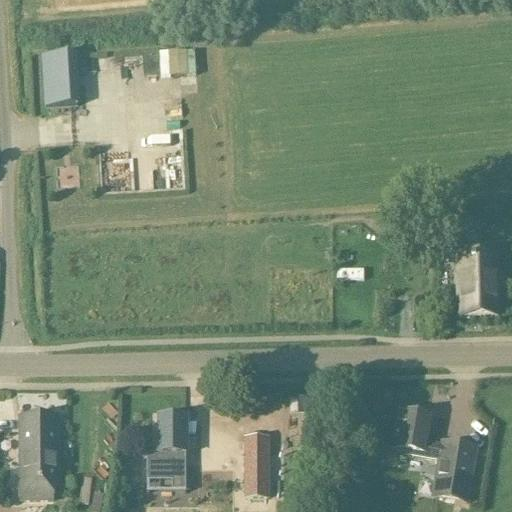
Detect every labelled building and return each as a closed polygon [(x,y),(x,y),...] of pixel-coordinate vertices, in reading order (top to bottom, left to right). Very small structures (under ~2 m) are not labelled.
[(75,58),(43,60),(46,110),(78,108),(75,58)] [(427,237),(432,237),(465,235),(465,233),(500,230),(499,210),(464,211),(464,216),(426,219),(427,237)] [(500,320),(498,260),(456,261),(458,321),(500,320)] [(467,504),(476,449),(444,444),(443,449),(425,446),(429,421),(399,416),(393,452),(407,454),(406,458),(441,464),(435,499),(467,504)] [(60,487),(59,420),(18,421),(18,504),(54,504),(54,487),(60,487)] [(157,421),(158,454),(146,454),(146,481),(171,481),(171,491),(184,491),(184,457),(185,457),(185,421),(157,421)] [(78,424),(78,484),(105,484),(104,424),(78,424)] [(267,501),(267,469),(246,469),(247,501),(267,501)]
